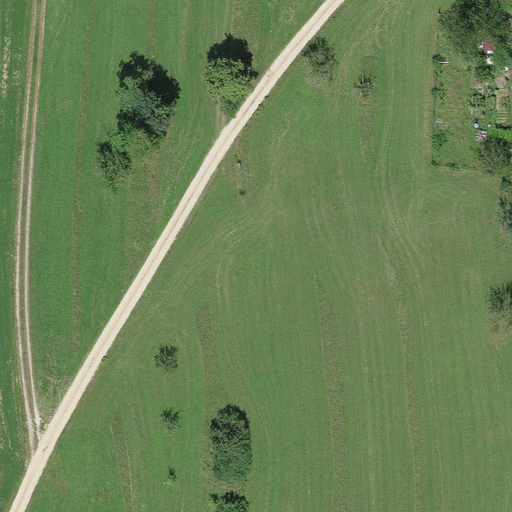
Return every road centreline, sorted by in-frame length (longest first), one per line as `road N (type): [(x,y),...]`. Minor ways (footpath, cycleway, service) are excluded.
road 1 (track): [(332,0),(212,151),(77,382),(15,511)]
road 2 (track): [(36,462),(17,296),(38,0)]
